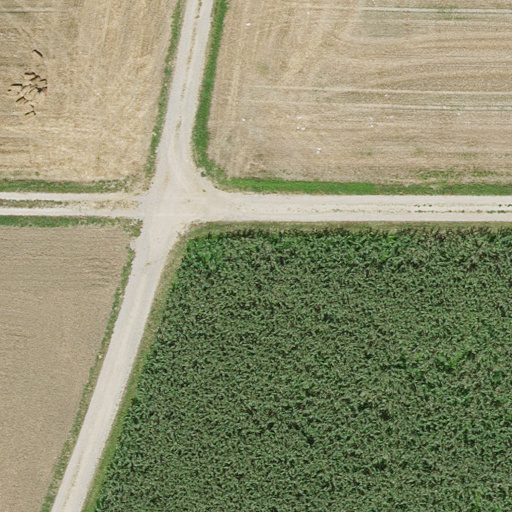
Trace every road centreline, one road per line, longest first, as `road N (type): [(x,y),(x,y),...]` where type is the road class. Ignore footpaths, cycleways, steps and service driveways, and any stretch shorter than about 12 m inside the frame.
road 1 (track): [(191,0),(153,197),(32,511)]
road 2 (track): [(0,197),(511,202)]
